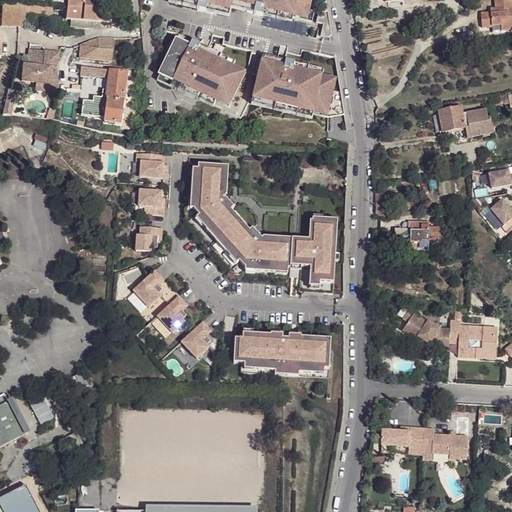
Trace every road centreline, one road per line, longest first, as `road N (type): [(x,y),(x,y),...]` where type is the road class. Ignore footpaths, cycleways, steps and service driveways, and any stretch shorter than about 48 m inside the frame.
road 1 (unclassified): [(361,390),(364,148),(337,0)]
road 2 (residential): [(361,390),(511,398)]
road 3 (unclassified): [(341,511),(361,390)]
